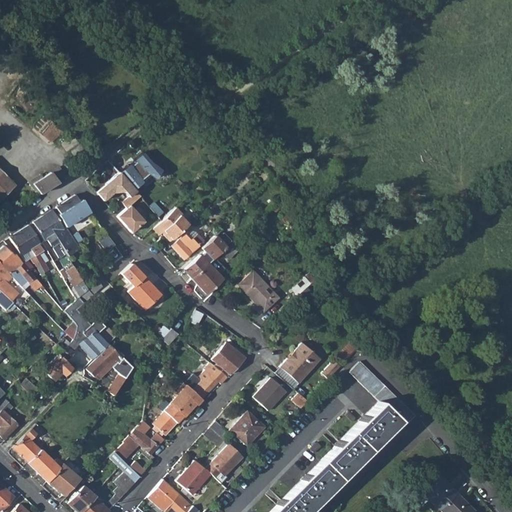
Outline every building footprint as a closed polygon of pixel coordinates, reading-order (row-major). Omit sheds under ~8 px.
[(146,146),(139,137),(133,142),(141,151),(146,146)] [(99,177),(106,185),(117,184),(122,189),(129,183),(113,164),(99,177)] [(0,197),(16,182),(0,166),(0,197)] [(174,200),(169,194),(180,185),(163,166),(153,175),(161,185),(153,192),(159,199),(152,205),(159,213),(157,215),(162,221),(177,206),(181,202),(177,197),(174,200)] [(66,177),(60,167),(33,184),(39,194),(66,177)] [(90,185),(97,193),(106,185),(99,177),(90,185)] [(121,201),(123,199),(134,189),(129,183),(122,189),(115,195),(121,201)] [(65,201),(92,240),(98,236),(93,229),(91,230),(82,216),(87,213),(75,195),(65,201)] [(112,209),(126,226),(137,216),(123,199),(121,201),(112,209)] [(74,221),(88,243),(92,240),(65,201),(56,207),(68,225),(74,221)] [(162,221),(155,228),(160,234),(163,232),(171,240),(189,223),(191,221),(177,206),(162,221)] [(42,216),(63,248),(65,246),(64,243),(65,242),(63,239),(58,231),(64,228),(52,210),(42,216)] [(33,222),(45,240),(48,238),(53,246),(54,245),(60,257),(66,253),(63,248),(42,216),(33,222)] [(100,226),(94,219),(91,221),(97,229),(100,226)] [(19,231),(40,263),(44,270),(45,272),(50,269),(39,253),(42,251),(38,244),(41,243),(28,225),(19,231)] [(64,228),(58,231),(63,239),(72,234),(66,226),(64,228)] [(8,237),(21,256),(27,252),(36,266),(40,263),(19,231),(8,237)] [(193,237),(199,243),(204,239),(197,232),(193,237)] [(193,237),(191,238),(186,233),(172,247),(183,259),(199,243),(193,237)] [(211,238),(197,252),(196,253),(196,254),(200,257),(196,260),(195,259),(184,270),(192,278),(215,256),(221,251),(211,238)] [(238,247),(232,240),(221,251),(222,252),(227,257),(238,247)] [(25,263),(16,254),(14,256),(4,246),(0,249),(0,264),(9,274),(12,277),(20,286),(23,283),(18,278),(22,276),(31,283),(37,289),(41,285),(44,288),(47,286),(36,275),(32,270),(25,263)] [(229,259),(227,257),(222,252),(218,256),(224,263),(229,259)] [(215,256),(192,278),(206,294),(222,278),(213,268),(220,262),(215,256)] [(34,267),(28,260),(25,263),(32,270),(34,267)] [(40,273),(44,270),(40,263),(36,266),(40,273)] [(9,274),(0,264),(0,291),(10,302),(17,295),(4,281),(2,284),(0,282),(0,277),(1,277),(6,282),(12,277),(9,274)] [(144,311),(159,296),(127,265),(118,274),(131,288),(126,293),(144,311)] [(74,266),(70,269),(79,283),(75,288),(81,298),(90,290),(74,266)] [(67,267),(63,270),(67,277),(71,275),(67,267)] [(264,310),(278,296),(252,269),(237,284),(264,310)] [(296,293),(309,280),(302,274),(290,287),(296,293)] [(99,281),(90,290),(95,295),(104,286),(99,281)] [(95,295),(90,290),(81,298),(86,303),(95,295)] [(0,306),(5,311),(12,303),(10,302),(0,291),(0,306)] [(98,334),(106,327),(99,319),(93,324),(76,303),(70,310),(79,321),(81,324),(82,327),(81,328),(73,340),(71,342),(67,347),(61,353),(68,359),(80,345),(92,359),(108,345),(98,334)] [(197,325),(202,316),(195,311),(189,321),(197,325)] [(71,342),(73,340),(81,328),(82,327),(81,324),(79,321),(65,334),(71,342)] [(151,328),(163,339),(171,329),(164,323),(162,325),(157,321),(151,328)] [(177,334),(171,329),(163,339),(170,344),(177,334)] [(357,341),(350,335),(333,356),(340,362),(357,341)] [(23,340),(9,352),(12,356),(19,350),(20,351),(28,345),(23,340)] [(244,357),(225,342),(211,359),(216,363),(214,366),(227,376),(244,357)] [(287,358),(275,372),(293,388),(319,358),(301,342),(294,351),(295,352),(289,359),(287,358)] [(50,350),(57,357),(41,370),(51,380),(59,372),(62,375),(69,368),(66,365),(69,361),(68,359),(61,353),(54,346),(50,350)] [(110,346),(86,369),(94,377),(97,374),(100,378),(111,367),(118,375),(125,380),(132,369),(123,359),(122,359),(110,346)] [(332,357),(320,370),(328,376),(339,363),(332,357)] [(334,447),(306,475),(305,474),(300,480),(301,480),(281,500),(281,499),(275,505),(276,505),(269,511),(306,511),(330,489),(363,455),(397,420),(402,426),(413,416),(380,383),(375,379),(358,361),(348,372),(378,402),(363,416),(357,421),(358,422),(339,442),(338,441),(334,445),(333,446),(334,447)] [(202,397),(218,381),(221,383),(227,376),(214,366),(210,362),(205,368),(205,369),(198,377),(193,372),(185,380),(202,397)] [(125,383),(118,377),(106,392),(113,398),(125,383)] [(19,384),(30,395),(36,389),(25,378),(19,384)] [(267,411),(285,392),(269,378),(252,397),(267,411)] [(184,417),(201,398),(184,383),(174,394),(175,396),(169,403),(182,415),(184,417)] [(304,398),(297,391),(291,399),(300,407),(307,400),(304,398)] [(7,411),(12,406),(3,398),(0,400),(0,410),(1,409),(3,412),(5,410),(7,411)] [(168,402),(161,409),(163,411),(152,423),(164,435),(182,415),(169,403),(168,402)] [(241,406),(225,424),(230,429),(245,410),(241,406)] [(0,436),(2,438),(16,424),(3,412),(1,409),(0,410),(0,425),(0,426),(0,436)] [(155,415),(150,410),(141,420),(141,421),(145,425),(155,415)] [(246,444),(263,425),(245,410),(230,429),(229,429),(246,444)] [(11,448),(47,481),(62,463),(56,458),(53,461),(40,449),(43,445),(39,441),(35,444),(30,439),(33,436),(40,429),(37,426),(39,424),(36,421),(11,448)] [(122,443),(112,452),(121,461),(135,443),(149,454),(156,445),(162,437),(155,432),(148,442),(141,436),(148,427),(145,425),(141,421),(138,424),(132,430),(126,436),(121,441),(122,443)] [(210,427),(221,437),(226,431),(216,421),(210,427)] [(210,427),(204,434),(218,447),(200,467),(201,467),(205,468),(207,471),(218,480),(241,455),(221,437),(210,427)] [(35,444),(39,441),(33,436),(30,439),(35,444)] [(62,463),(47,481),(63,495),(72,485),(68,482),(73,476),(70,473),(75,468),(69,463),(83,447),(82,446),(85,442),(82,439),(62,463)] [(192,458),(174,478),(188,493),(207,471),(205,468),(201,467),(200,467),(192,458)] [(133,481),(138,475),(128,467),(123,472),(133,481)] [(108,501),(112,504),(133,481),(123,472),(114,483),(118,485),(113,490),(115,492),(108,501)] [(170,505),(180,511),(186,511),(193,505),(157,473),(152,478),(157,483),(147,494),(163,509),(170,505)] [(439,510),(456,493),(437,475),(423,489),(429,496),(427,498),(428,498),(439,510)] [(0,510),(13,497),(0,485),(0,510)] [(77,511),(93,495),(82,485),(67,502),(77,511)] [(423,489),(415,497),(422,504),(428,498),(427,498),(429,496),(423,489)] [(472,511),(473,511),(459,496),(456,493),(439,510),(441,511),(472,511)] [(93,495),(77,511),(105,511),(108,510),(95,498),(96,497),(93,495)]
